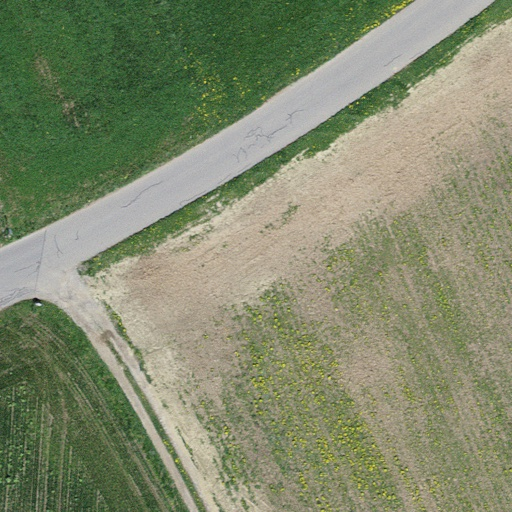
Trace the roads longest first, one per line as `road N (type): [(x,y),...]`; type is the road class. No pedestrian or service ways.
road 1 (unclassified): [(0,277),(51,256),(340,87),(454,0)]
road 2 (track): [(51,256),(101,324),(202,511)]
